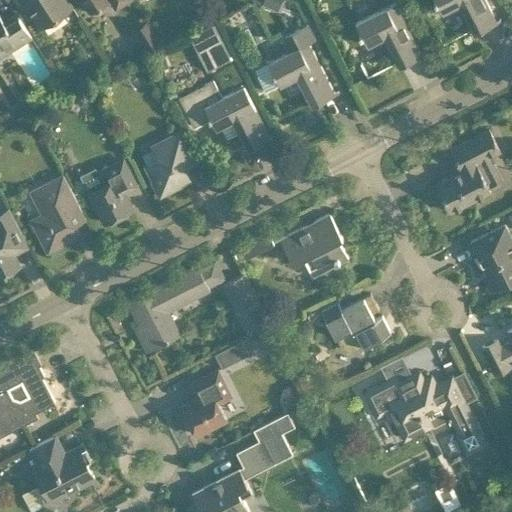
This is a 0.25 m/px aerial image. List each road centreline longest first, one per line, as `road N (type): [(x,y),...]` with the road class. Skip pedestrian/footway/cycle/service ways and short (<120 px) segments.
road 1 (residential): [(69,296),(355,149)]
road 2 (residential): [(355,149),(511,70)]
road 3 (residential): [(431,292),(355,149)]
road 4 (residential): [(139,440),(69,296)]
